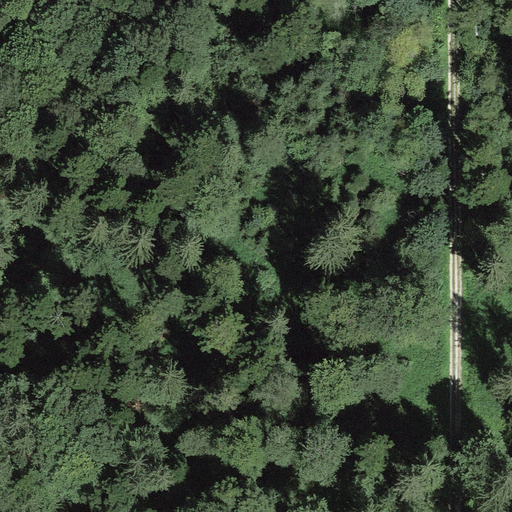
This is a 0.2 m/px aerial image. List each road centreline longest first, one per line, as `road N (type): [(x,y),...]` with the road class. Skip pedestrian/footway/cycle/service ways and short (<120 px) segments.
road 1 (track): [(452,511),(451,0)]
road 2 (track): [(0,214),(451,301)]
